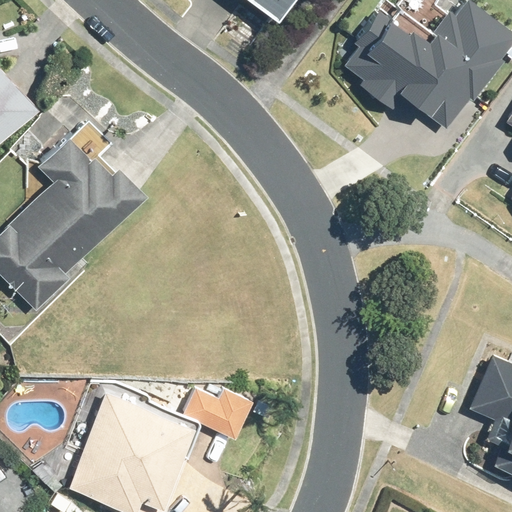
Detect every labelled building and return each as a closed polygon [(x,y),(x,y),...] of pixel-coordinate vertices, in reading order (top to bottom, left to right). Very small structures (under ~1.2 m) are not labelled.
[(397,95),(395,93),(400,87),(411,94),(405,102),(405,101),(404,102),(405,103),(411,95),(415,97),(416,97),(441,116),(440,117),(443,119),(467,88),(470,90),(496,57),(493,54),(510,32),(468,0),(467,0),(455,16),(448,11),(433,31),(426,39),(409,28),(406,31),(378,10),(358,37),(364,42),(349,61),(368,75),(363,81),(389,101),(394,95),(396,96),(397,95)] [(0,134),(37,100),(0,59),(0,134)] [(51,189),(13,230),(29,245),(7,267),(33,292),(47,278),(49,281),(63,267),(65,269),(77,256),(68,248),(87,227),(93,235),(130,192),(125,187),(133,179),(134,175),(133,171),(132,166),(130,162),(127,159),(123,157),(119,156),(114,156),(110,157),(103,164),(63,124),(38,150),(58,171),(51,177),(51,189)] [(491,407),(482,426),(496,432),(488,450),(511,461),(511,354),(488,344),(467,397),(491,407)] [(216,388),(193,378),(180,407),(233,431),(250,390),(221,378),(216,388)] [(102,379),(66,476),(127,497),(126,501),(155,511),(188,411),(102,379)] [(113,497),(108,510),(112,511),(120,511),(125,500),(113,497)]
